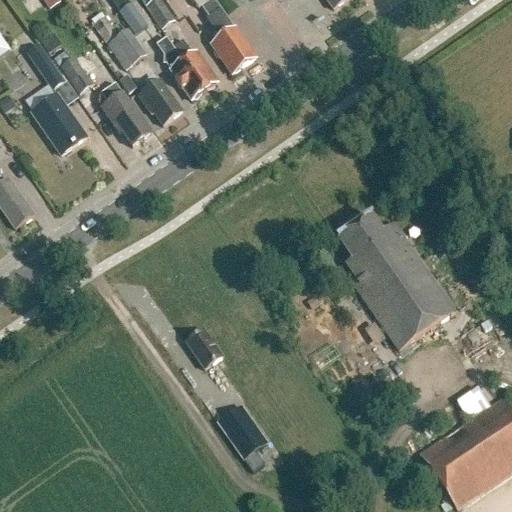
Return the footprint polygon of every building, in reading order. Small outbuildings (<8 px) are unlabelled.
[(147,11),(146,12),(162,32),(163,32),(176,23),(160,0),(159,0),(146,9),(147,11)] [(206,19),(204,20),(218,41),(209,47),(221,63),(222,62),(233,78),(255,62),(244,47),(246,46),(235,31),(234,31),(213,1),(214,0),(189,0),(197,11),(199,10),(206,19)] [(325,0),(333,11),(349,0),(325,0)] [(134,7),(122,15),(138,38),(150,30),(134,7)] [(97,20),(110,37),(120,29),(107,12),(97,20)] [(0,58),(17,49),(6,30),(0,32),(0,58)] [(130,32),(109,47),(127,73),(148,58),(130,32)] [(172,50),(204,95),(217,86),(196,56),(192,58),(182,43),(172,50)] [(170,73),(191,104),(204,95),(172,50),(164,56),(174,71),(170,73)] [(38,73),(54,94),(66,85),(51,63),(38,73)] [(79,64),(63,74),(80,101),(96,92),(79,64)] [(153,117),(162,130),(183,115),(161,84),(138,99),(152,119),(153,117)] [(151,137),(122,96),(121,97),(119,93),(115,95),(118,99),(101,112),(120,139),(122,137),(132,151),(151,137)] [(32,117),(61,159),(86,142),(58,100),(32,117)] [(3,186),(0,182),(0,210),(15,232),(34,219),(9,182),(3,186)] [(393,227),(382,235),(372,220),(338,243),(352,263),(346,268),(357,283),(352,286),(400,355),(456,317),(393,227)] [(496,330),(511,318),(511,300),(487,318),(496,330)] [(204,374),(223,361),(204,334),(186,347),(204,374)] [(480,385),(461,397),(473,418),(493,406),(480,385)] [(420,459),(455,511),(459,511),(511,476),(511,416),(503,404),(420,459)] [(242,412),(219,428),(244,464),(267,448),(242,412)]
